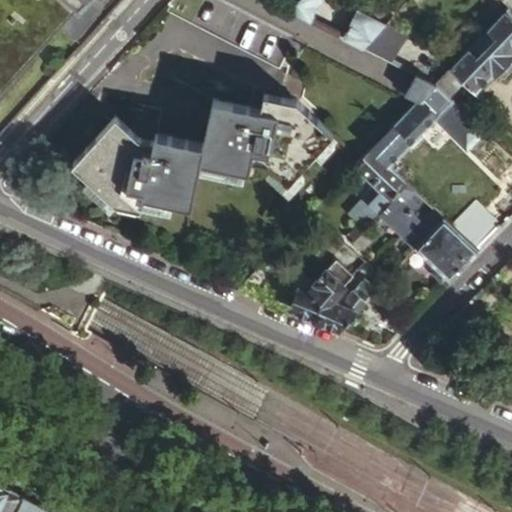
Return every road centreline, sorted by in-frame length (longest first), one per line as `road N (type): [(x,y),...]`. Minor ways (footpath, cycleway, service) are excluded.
road 1 (residential): [(0,213),(378,382)]
road 2 (primary): [(334,511),(0,326)]
road 3 (primary): [(0,405),(195,511)]
road 4 (residential): [(0,145),(141,0)]
road 5 (residential): [(511,236),(378,382)]
road 6 (residential): [(246,0),(400,80)]
road 7 (residential): [(378,382),(511,441)]
